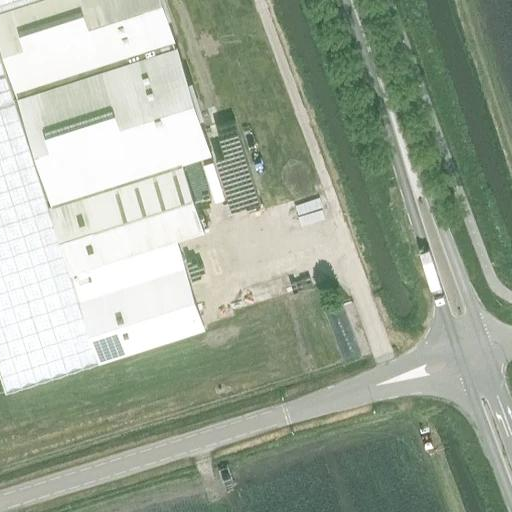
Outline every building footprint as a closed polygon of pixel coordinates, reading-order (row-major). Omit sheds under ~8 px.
[(27,0),(0,9),(0,52),(14,95),(175,44),(172,36),(174,36),(162,0),(27,0)] [(0,0),(0,365),(8,390),(16,388),(99,361),(100,360),(48,202),(14,95),(0,52),(0,9),(27,0),(0,0)] [(175,44),(14,95),(48,202),(100,360),(106,359),(204,326),(176,237),(205,227),(183,160),(183,159),(212,150),(177,43),(175,44)] [(270,204),(260,207),(267,232),(277,229),(270,204)] [(348,300),(336,304),(356,359),(368,355),(348,300)]
